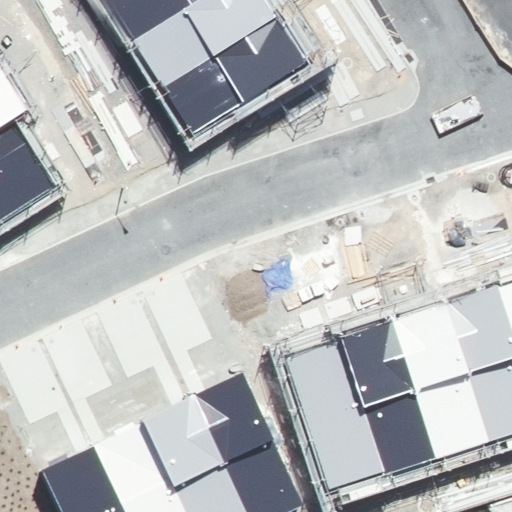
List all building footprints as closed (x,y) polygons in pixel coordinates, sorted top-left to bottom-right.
[(100,0),(128,43),(196,0),(100,0)] [(269,0),(196,0),(128,43),(158,90),(279,15),(269,0)] [(279,15),(158,90),(188,138),(309,63),(279,15)] [(0,71),(0,127),(13,119),(26,110),(0,71)] [(13,119),(0,127),(0,226),(58,189),(13,119)] [(511,274),(491,282),(511,345),(511,274)] [(511,345),(491,282),(438,299),(486,442),(511,433),(511,345)] [(438,299),(385,317),(433,460),(486,442),(438,299)] [(385,317),(332,334),(380,477),(433,460),(385,317)] [(332,334),(279,352),(327,495),(380,477),(332,334)] [(280,511),(310,498),(247,370),(196,394),(252,511),(280,511)] [(252,511),(196,394),(144,419),(189,511),(252,511)] [(189,511),(144,419),(93,444),(125,511),(189,511)] [(125,511),(93,444),(41,469),(62,511),(125,511)] [(511,511),(511,501),(492,508),(493,511),(511,511)]
